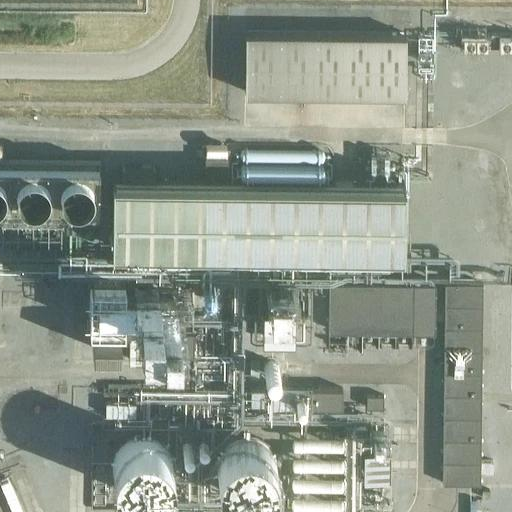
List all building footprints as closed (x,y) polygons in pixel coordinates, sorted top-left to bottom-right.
[(407,87),(407,26),(247,25),(246,86),(407,87)] [(0,198),(100,199),(100,155),(0,153),(0,198)] [(409,170),(116,166),(115,237),(408,241),(409,170)] [(330,325),(435,326),(436,278),(331,276),(330,325)] [(442,483),(479,483),(482,283),(444,282),(442,483)] [(156,354),(194,354),(194,331),(156,331),(156,354)] [(311,403),(344,403),(344,385),(311,385),(311,403)] [(367,404),(383,405),(384,393),(368,392),(367,404)] [(170,473),(171,467),(170,461),(168,455),(165,449),(161,444),(157,440),(151,438),(145,436),(139,435),(133,436),(127,437),(121,440),(117,444),(113,449),(110,454),(108,460),(107,467),(108,473),(109,479),(112,484),(116,489),(121,493),(127,496),(133,498),(139,498),(145,498),(151,496),(156,493),(161,489),(165,484),(168,479),(170,473)] [(275,474),(275,468),(275,461),(273,455),(270,449),(266,444),(261,440),(255,437),(249,436),(243,435),(236,436),(230,438),(225,441),(220,445),(216,451),(213,457),(212,463),(212,469),(213,476),(215,481),(219,487),(223,491),(229,495),(235,497),(241,499),(248,498),(254,497),(260,494),(265,490),(269,486),(272,480),(275,474)]
